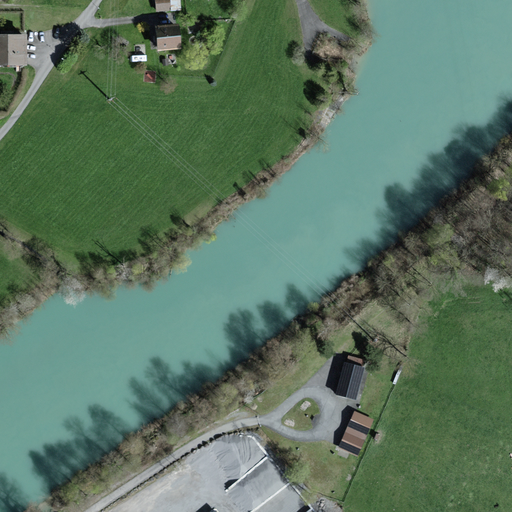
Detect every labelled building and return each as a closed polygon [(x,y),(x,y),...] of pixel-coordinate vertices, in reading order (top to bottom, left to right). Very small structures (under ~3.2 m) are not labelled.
[(180,8),(178,0),(158,0),(159,10),(180,8)] [(183,47),(181,28),(159,30),(160,48),(183,47)] [(0,63),(28,63),(28,35),(0,35),(0,63)] [(345,365),(342,364),(334,395),(353,400),(361,369),(359,369),(361,361),(348,357),(345,365)] [(371,422),(353,414),(346,429),(364,437),(371,422)]
